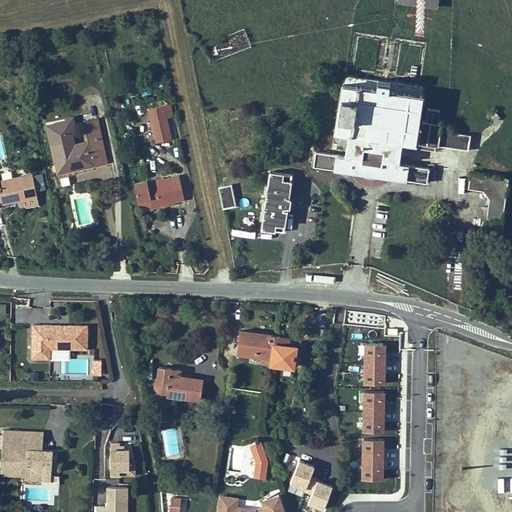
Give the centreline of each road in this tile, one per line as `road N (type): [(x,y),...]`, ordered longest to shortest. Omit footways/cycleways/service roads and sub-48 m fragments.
road 1 (unclassified): [(421,310),(231,287),(109,285)]
road 2 (track): [(231,287),(170,0)]
road 3 (residential): [(415,507),(421,310)]
road 4 (unknown): [(121,366),(0,372)]
